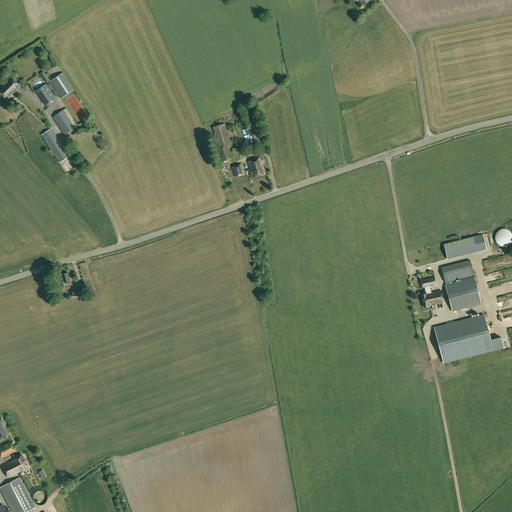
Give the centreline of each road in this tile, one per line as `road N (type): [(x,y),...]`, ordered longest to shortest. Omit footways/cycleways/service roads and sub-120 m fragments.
road 1 (tertiary): [(0,283),(511,118)]
road 2 (unknown): [(122,245),(100,192),(40,99)]
